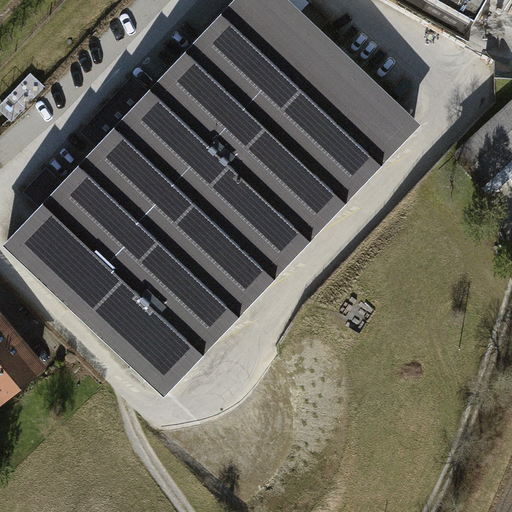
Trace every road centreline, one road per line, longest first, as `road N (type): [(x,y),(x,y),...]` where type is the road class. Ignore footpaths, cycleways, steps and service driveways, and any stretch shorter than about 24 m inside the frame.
road 1 (track): [(511,295),(420,511)]
road 2 (track): [(189,511),(146,458),(118,365)]
